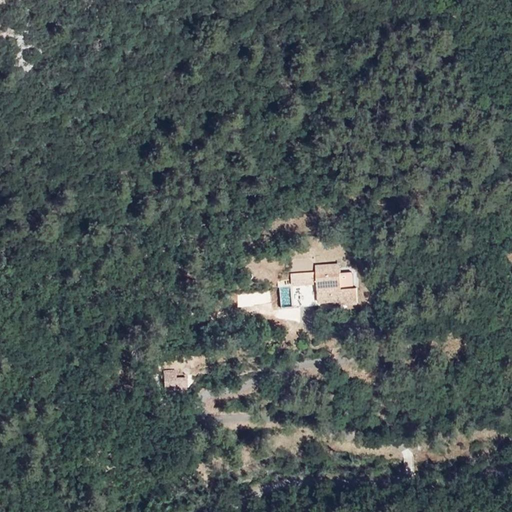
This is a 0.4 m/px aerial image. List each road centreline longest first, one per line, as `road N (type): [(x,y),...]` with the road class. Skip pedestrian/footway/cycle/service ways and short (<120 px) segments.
road 1 (unclassified): [(220,511),(265,489),(511,465)]
road 2 (unknown): [(230,505),(223,469),(234,462),(351,444),(347,435)]
